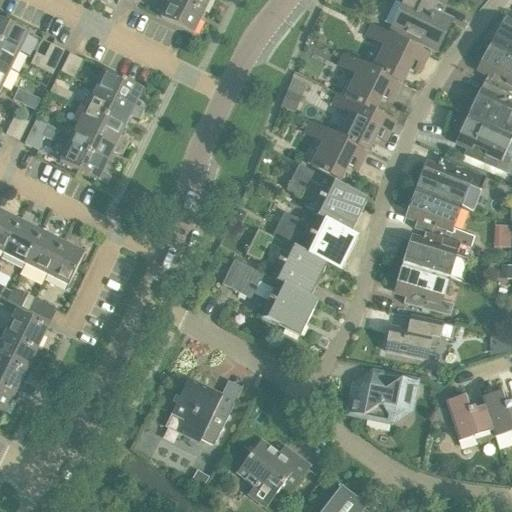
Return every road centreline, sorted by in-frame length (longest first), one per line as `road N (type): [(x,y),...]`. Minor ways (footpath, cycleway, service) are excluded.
road 1 (residential): [(302,399),(362,288),(385,188),(425,95),(501,0)]
road 2 (residential): [(511,503),(412,482),(302,399)]
road 3 (residential): [(225,92),(41,0)]
road 4 (tertiary): [(59,484),(143,301)]
road 5 (residential): [(302,399),(258,361),(143,301)]
road 6 (residential): [(165,258),(0,171)]
road 7 (tertiary): [(165,258),(225,92)]
